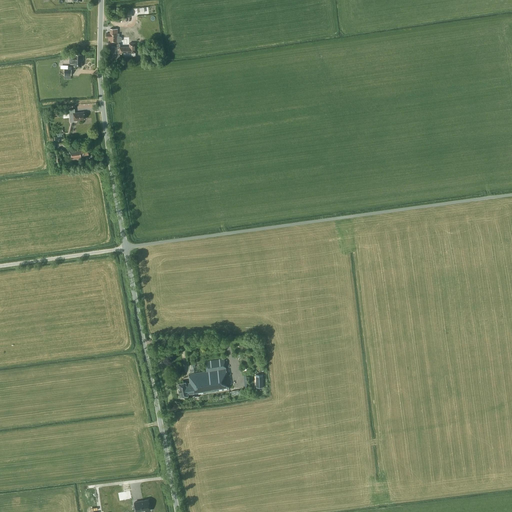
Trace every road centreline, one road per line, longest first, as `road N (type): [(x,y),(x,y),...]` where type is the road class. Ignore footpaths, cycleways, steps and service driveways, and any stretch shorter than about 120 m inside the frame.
road 1 (unclassified): [(125,247),(511,194)]
road 2 (unclassified): [(176,511),(125,247)]
road 3 (unclassified): [(125,247),(99,93),(101,0)]
